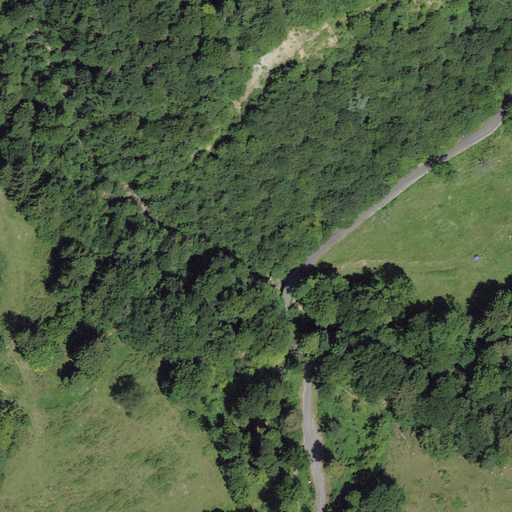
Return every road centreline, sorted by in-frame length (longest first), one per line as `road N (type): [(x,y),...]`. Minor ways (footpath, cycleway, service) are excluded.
road 1 (track): [(511,96),(492,122),(333,239),(295,284)]
road 2 (track): [(295,284),(285,316),(304,350),(321,511)]
